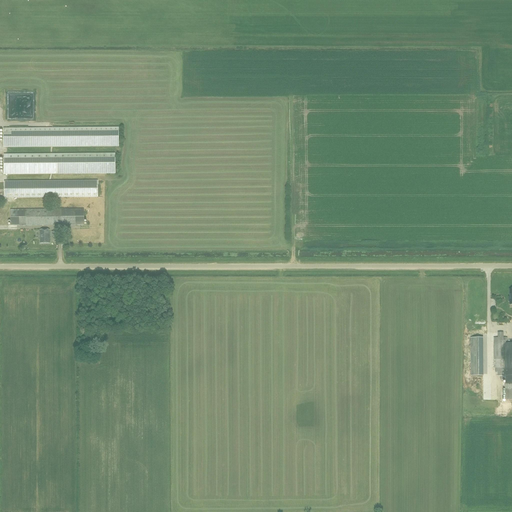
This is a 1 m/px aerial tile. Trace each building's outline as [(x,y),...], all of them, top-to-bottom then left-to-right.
[(4,147),(119,147),(119,128),(4,128),(4,147)] [(4,175),(115,174),(115,154),(4,154),(4,175)] [(4,198),(98,197),(98,181),(4,182),(4,198)] [(84,210),(19,210),(11,210),(10,226),(19,226),(54,225),(54,223),(61,223),(61,225),(84,225),(84,210)] [(40,230),(40,244),(50,244),(50,230),(40,230)] [(498,338),(497,338),(494,338),(494,369),(496,369),(496,372),(497,372),(497,376),(506,376),(506,400),(511,399),(511,343),(506,344),(506,341),(507,341),(507,338),(503,338),(498,338)]
